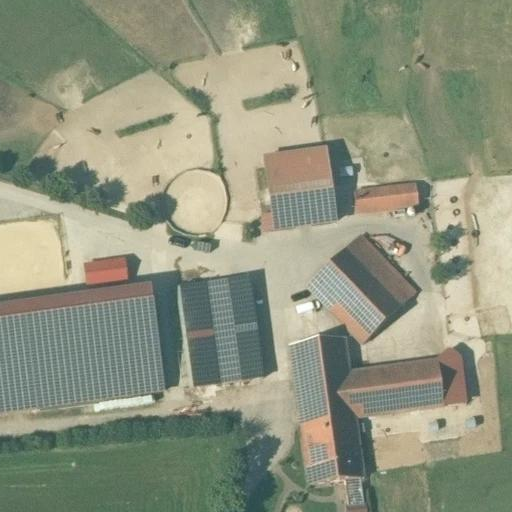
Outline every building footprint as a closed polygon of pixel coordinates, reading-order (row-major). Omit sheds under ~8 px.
[(323,152),(263,160),(273,232),(333,223),(323,152)] [(414,186),(352,193),(355,215),(417,207),(414,186)] [(413,295),(358,237),(305,288),(361,346),(413,295)] [(136,282),(134,260),(91,263),(93,291),(109,290),(109,295),(117,295),(116,283),(136,282)] [(247,280),(178,289),(192,389),(221,385),(210,306),(250,301),(247,280)] [(148,292),(0,312),(0,419),(163,397),(148,292)] [(250,301),(210,306),(221,385),(261,380),(250,301)] [(342,341),(288,348),(308,487),(361,479),(353,420),(347,374),(342,341)] [(436,362),(347,374),(353,420),(441,408),(436,362)]
